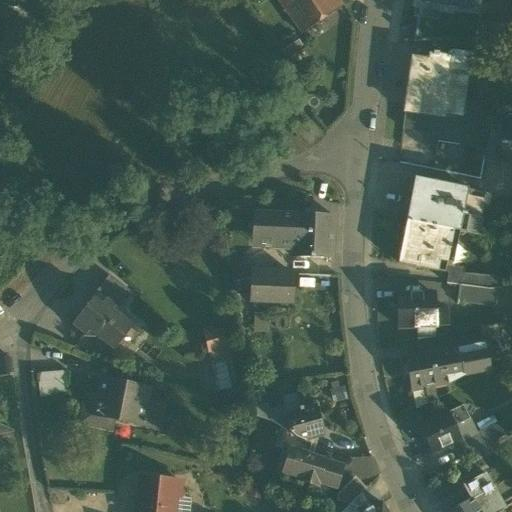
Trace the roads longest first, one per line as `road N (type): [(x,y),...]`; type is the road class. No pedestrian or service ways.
road 1 (residential): [(362,149),(128,214),(14,318)]
road 2 (residential): [(362,149),(355,292),(371,408),(408,511)]
road 3 (residential): [(14,318),(43,511)]
road 4 (residential): [(381,0),(362,149)]
